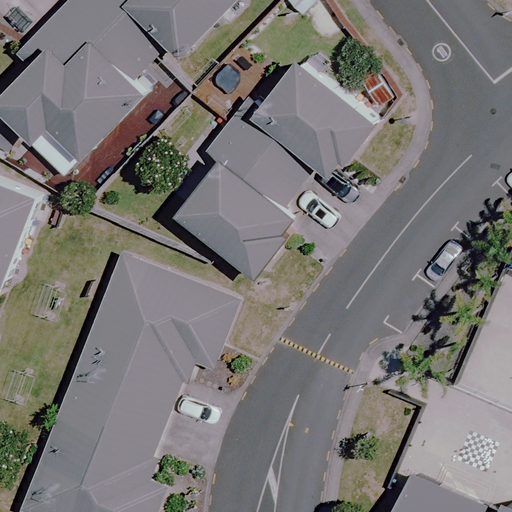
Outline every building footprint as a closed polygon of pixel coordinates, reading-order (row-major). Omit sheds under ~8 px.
[(42,64),(15,92),(56,132),(64,124),(99,157),(169,85),(153,70),(184,38),(200,53),(251,0),(70,0),(25,47),(42,64)] [(397,112),(319,53),(280,104),(265,92),(222,149),(237,160),(196,214),(274,274),(320,213),(303,201),(336,157),(353,170),(397,112)] [(0,334),(3,328),(0,326),(0,283),(17,290),(56,190),(0,168),(0,334)] [(132,252),(32,507),(45,511),(165,511),(178,479),(164,474),(210,358),(224,363),(249,298),(132,252)] [(511,511),(511,506),(427,469),(407,511),(511,511)]
